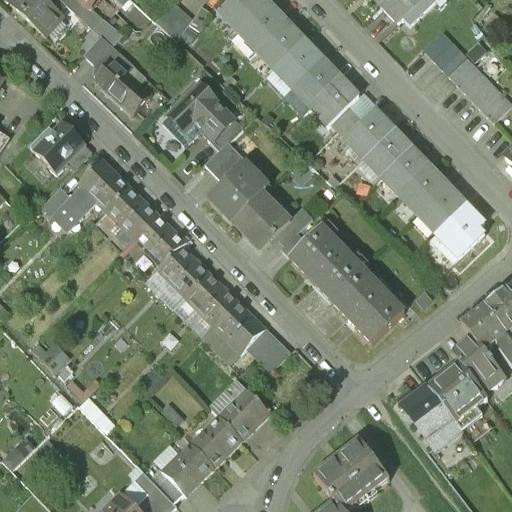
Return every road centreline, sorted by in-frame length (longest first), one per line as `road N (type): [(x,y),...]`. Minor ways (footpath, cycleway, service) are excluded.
road 1 (residential): [(0,25),(359,389)]
road 2 (residential): [(511,207),(317,0)]
road 3 (residential): [(359,389),(511,264)]
road 4 (track): [(359,389),(452,511)]
road 5 (residential): [(275,511),(305,442),(359,389)]
